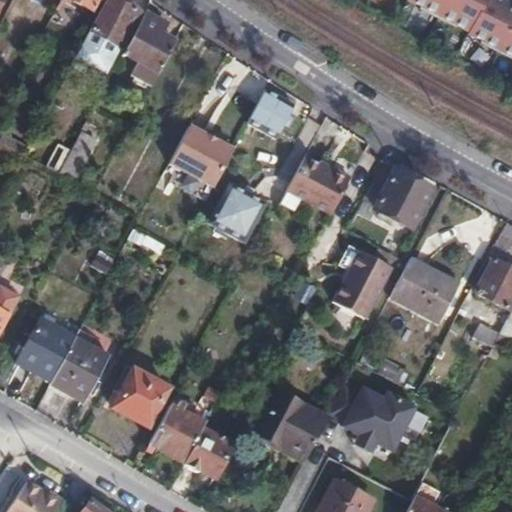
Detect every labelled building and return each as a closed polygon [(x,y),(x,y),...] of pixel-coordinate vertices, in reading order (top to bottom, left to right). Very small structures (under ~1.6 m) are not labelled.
[(65,0),(87,11),(92,0),(97,2),(97,0),(65,0)] [(139,14),(111,0),(105,0),(88,32),(121,49),(139,14)] [(418,0),(452,17),(450,21),(511,52),(511,9),(493,0),(418,0)] [(130,78),(150,88),(174,43),(160,36),(165,26),(144,15),(122,56),(137,64),(130,78)] [(77,53),(66,75),(78,81),(90,59),(77,53)] [(264,91),(246,124),(276,140),(294,106),(264,91)] [(202,134),(187,126),(167,164),(212,188),(219,176),(232,151),(217,143),(202,134)] [(204,130),(202,134),(217,143),(220,139),(204,130)] [(58,176),(73,184),(94,142),(81,134),(72,151),(58,176)] [(4,135),(3,135),(0,139),(0,145),(22,157),(27,148),(4,135)] [(60,145),(47,169),(58,176),(72,151),(60,145)] [(304,158),(285,192),(329,216),(348,178),(329,168),(327,171),(304,158)] [(392,169),(391,169),(381,164),(362,201),(360,204),(371,210),(411,231),(433,189),(392,169)] [(227,186),(206,226),(243,244),(263,205),(227,186)] [(511,227),(504,223),(493,246),(506,252),(511,239),(511,227)] [(132,230),(128,239),(158,253),(162,244),(132,230)] [(391,268),(359,251),(333,302),(364,319),(391,268)] [(511,272),(490,261),(473,293),(505,309),(511,296),(511,272)] [(408,262),(389,298),(437,322),(456,287),(408,262)] [(51,382),(74,338),(39,320),(16,364),(51,382)] [(499,335),(509,340),(511,333),(511,323),(507,321),(499,335)] [(492,349),(498,337),(499,336),(479,325),(472,338),(492,349)] [(492,349),(488,356),(496,361),(506,341),(498,337),(492,349)] [(51,382),(49,385),(84,405),(109,357),(76,340),(74,338),(51,382)] [(120,396),(112,410),(145,429),(165,392),(165,389),(126,369),(114,393),(120,396)] [(344,385),(330,412),(345,420),(342,425),(359,434),(356,438),(372,446),(375,442),(391,451),(414,407),(386,392),(383,398),(362,387),(359,393),(344,385)] [(205,398),(216,404),(221,394),(210,388),(205,398)] [(286,455),(302,464),(326,419),(278,394),(256,436),(287,453),(286,455)] [(170,406),(148,446),(183,466),(184,464),(202,430),(205,424),(181,412),(184,406),(178,402),(174,409),(170,406)] [(202,430),(184,464),(186,465),(187,467),(190,470),(193,472),(197,473),(199,472),(201,472),(216,480),(233,446),(202,430)] [(23,480),(0,511),(47,511),(54,503),(23,480)] [(334,481),(318,511),(367,511),(373,501),(334,481)] [(442,511),(414,498),(406,511),(442,511)] [(105,511),(89,500),(80,511),(105,511)]
